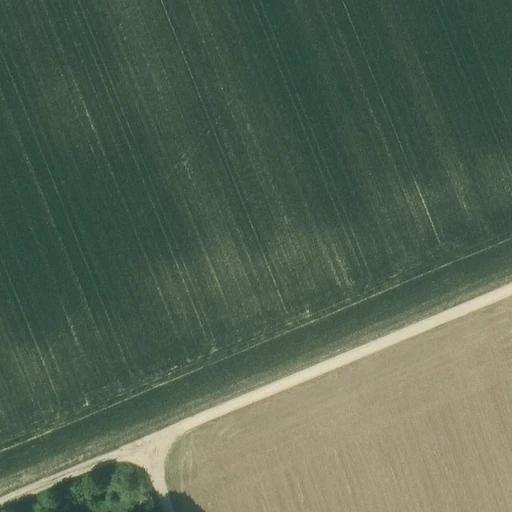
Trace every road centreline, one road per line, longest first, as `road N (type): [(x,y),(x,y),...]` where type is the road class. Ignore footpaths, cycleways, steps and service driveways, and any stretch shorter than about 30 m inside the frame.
road 1 (track): [(511,290),(146,443)]
road 2 (track): [(146,443),(0,504)]
